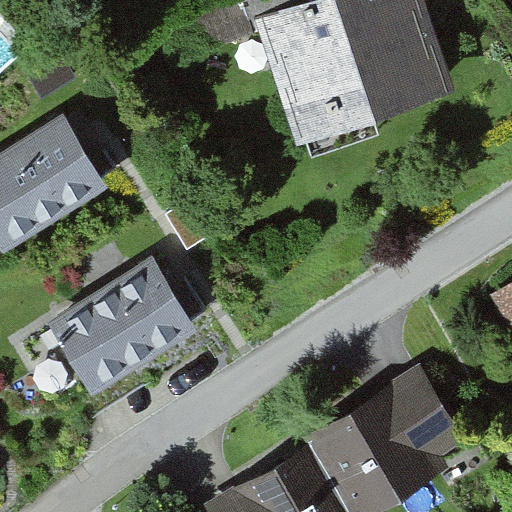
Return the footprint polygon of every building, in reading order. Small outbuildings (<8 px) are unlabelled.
[(229,0),(164,23),(176,58),(254,30),(242,0),(229,0)] [(423,0),(302,0),(256,17),(297,134),(451,80),(423,0)] [(64,112),(0,151),(0,242),(0,243),(105,178),(64,112)] [(154,254),(49,320),(91,386),(196,320),(154,254)] [(511,278),(495,290),(511,317),(511,278)] [(418,353),(302,425),(311,437),(356,511),(374,511),(477,448),(418,353)] [(356,511),(311,437),(202,504),(206,511),(356,511)]
